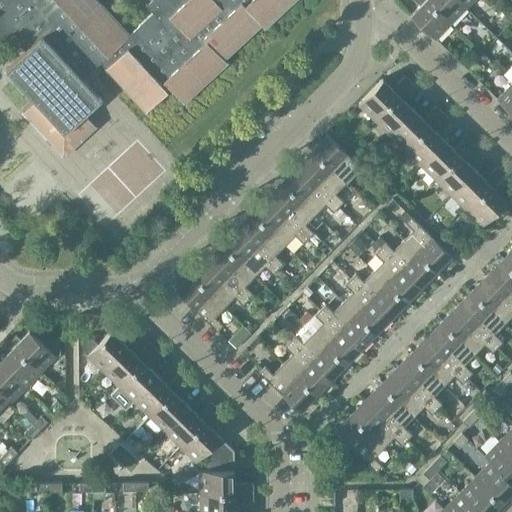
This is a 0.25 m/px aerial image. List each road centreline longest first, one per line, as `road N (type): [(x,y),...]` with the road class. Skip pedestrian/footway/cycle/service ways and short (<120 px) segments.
road 1 (residential): [(130,290),(352,76),(356,47)]
road 2 (residential): [(287,452),(511,220)]
road 3 (residential): [(287,452),(130,290)]
road 4 (residential): [(511,145),(415,51),(356,47)]
road 5 (residential): [(130,290),(0,277)]
